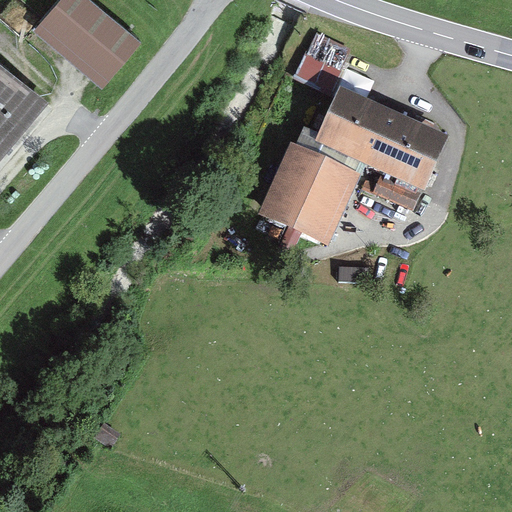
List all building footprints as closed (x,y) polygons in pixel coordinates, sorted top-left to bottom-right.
[(103,81),(134,45),(82,0),(66,0),(42,28),(103,81)] [(0,157),(42,104),(0,71),(0,157)] [(443,138),(341,92),(320,138),(423,183),(443,138)] [(261,223),(328,249),(355,178),(288,152),(261,223)] [(120,434),(105,423),(95,438),(110,448),(120,434)]
